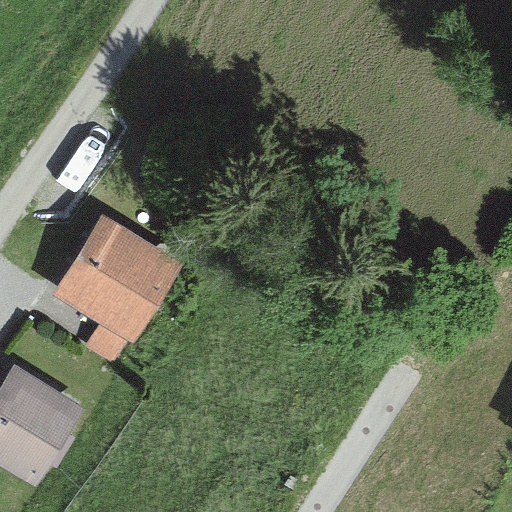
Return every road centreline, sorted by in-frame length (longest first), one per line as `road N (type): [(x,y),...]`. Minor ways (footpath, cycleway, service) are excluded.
road 1 (residential): [(0,235),(96,95)]
road 2 (residential): [(318,511),(390,388)]
